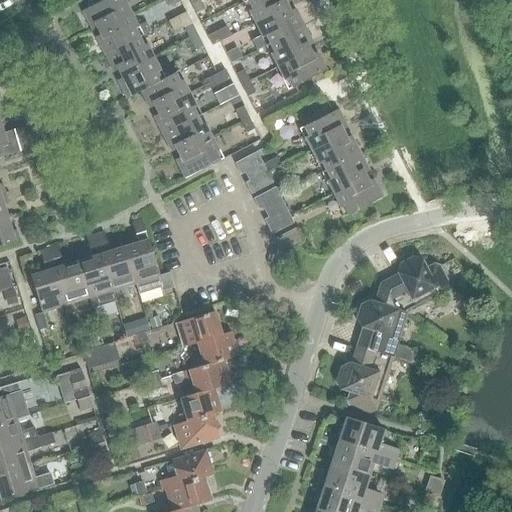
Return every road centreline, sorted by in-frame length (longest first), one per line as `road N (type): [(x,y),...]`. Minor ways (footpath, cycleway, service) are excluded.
road 1 (residential): [(317,312),(348,255),(371,238),(428,220),(511,210)]
road 2 (residential): [(249,285),(264,250),(237,195),(177,228),(191,270)]
road 3 (residential): [(251,511),(317,312)]
